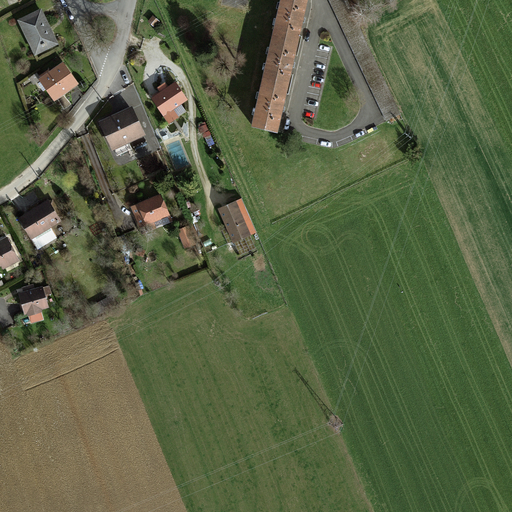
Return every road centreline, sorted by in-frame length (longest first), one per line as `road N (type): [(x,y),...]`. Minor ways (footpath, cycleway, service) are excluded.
road 1 (unknown): [(323,2),(368,106),(360,120),(323,138),(290,127),(298,88)]
road 2 (residential): [(111,65),(34,171),(0,194)]
